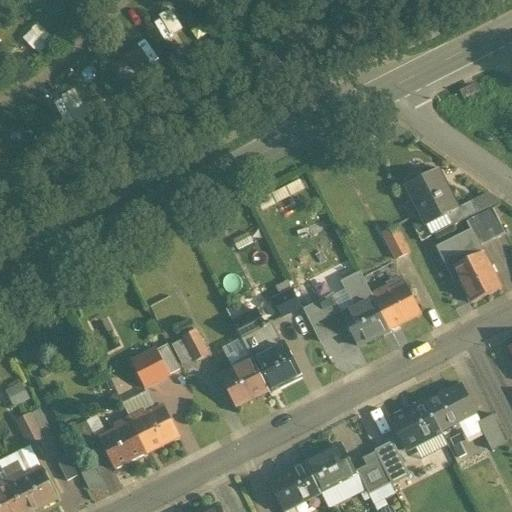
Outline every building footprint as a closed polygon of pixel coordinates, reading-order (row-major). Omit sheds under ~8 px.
[(165,35),(182,26),(173,10),(156,19),(165,35)] [(39,22),(23,37),(39,53),(55,38),(39,22)] [(66,125),(89,115),(78,90),(56,99),(66,125)] [(438,170),(405,186),(424,224),(457,207),(438,170)] [(397,261),(413,252),(399,225),(383,233),(397,261)] [(452,268),(484,253),(473,230),(441,245),(452,268)] [(484,253),(452,268),(471,304),(496,292),(502,289),(484,253)] [(364,271),(343,280),(350,295),(371,285),(364,271)] [(404,280),(372,295),(390,332),(422,316),(404,280)] [(372,295),(357,303),(359,307),(343,315),(359,347),(390,332),(372,295)] [(285,317),(305,308),(300,298),(280,308),(285,317)] [(200,330),(136,361),(147,385),(212,355),(200,330)] [(234,364),(251,354),(241,338),(225,348),(234,364)] [(283,342),(251,357),(269,393),(301,378),(283,342)] [(251,357),(236,365),(237,369),(221,377),(238,409),(269,393),(251,357)] [(9,388),(14,405),(31,400),(25,383),(9,388)] [(462,385),(427,403),(442,433),(477,415),(462,385)] [(442,433),(427,403),(403,415),(391,421),(406,451),(442,433)] [(163,407),(147,415),(145,411),(130,419),(148,455),(179,439),(163,407)] [(17,420),(28,444),(53,432),(42,408),(17,420)] [(148,455),(130,419),(114,427),(116,430),(100,439),(117,471),(148,455)] [(341,447),(305,465),(320,494),(356,476),(341,447)] [(57,459),(68,481),(80,475),(69,453),(57,459)] [(305,465),(270,483),(285,511),(320,494),(305,465)] [(41,468),(25,476),(24,473),(8,481),(24,511),(35,511),(58,501),(41,468)] [(0,511),(24,511),(8,481),(0,484),(0,511)]
